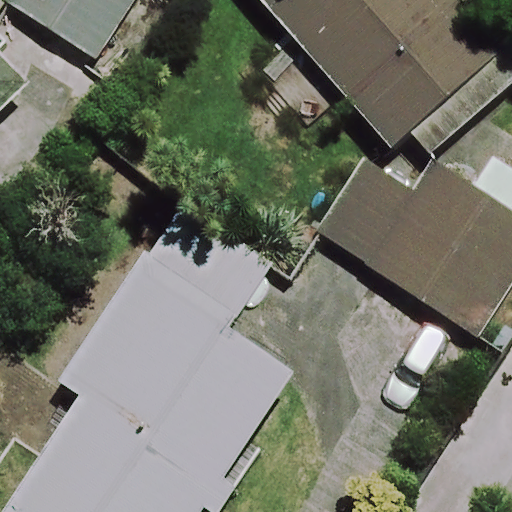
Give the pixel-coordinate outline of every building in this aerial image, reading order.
[(147,0),(13,0),(10,6),(102,67),(147,0)] [(509,70),(448,0),(258,0),(402,164),(509,70)] [(0,133),(37,98),(0,60),(0,133)] [(511,269),(511,172),(497,162),(454,223),(379,170),(330,241),(466,336),(511,269)] [(257,293),(169,233),(64,388),(87,404),(14,511),(212,511),(299,385),(228,337),(257,293)]
